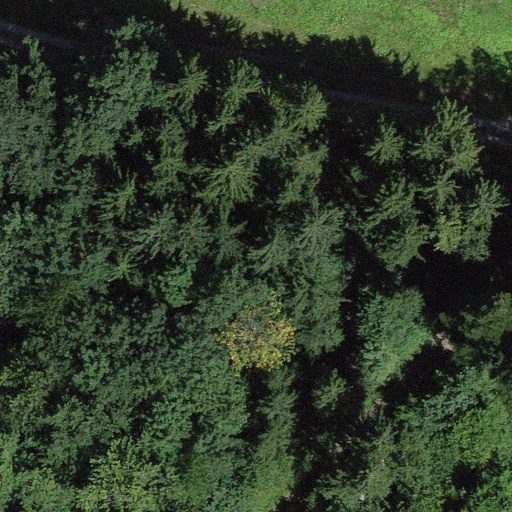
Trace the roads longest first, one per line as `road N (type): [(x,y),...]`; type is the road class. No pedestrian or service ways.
road 1 (track): [(511,140),(63,0)]
road 2 (track): [(511,193),(235,511)]
